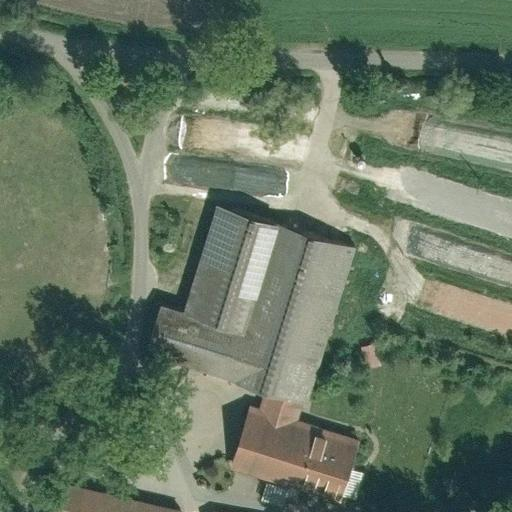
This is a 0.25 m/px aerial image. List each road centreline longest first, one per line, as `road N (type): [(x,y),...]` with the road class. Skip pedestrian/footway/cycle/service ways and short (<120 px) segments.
road 1 (unclassified): [(35,511),(45,459),(114,387),(132,356),(142,319),(145,194)]
road 2 (unclassified): [(511,56),(189,51)]
road 3 (unclassified): [(145,194),(104,104),(46,39)]
road 4 (unclassified): [(145,194),(189,51)]
road 5 (unclassified): [(189,51),(46,39)]
